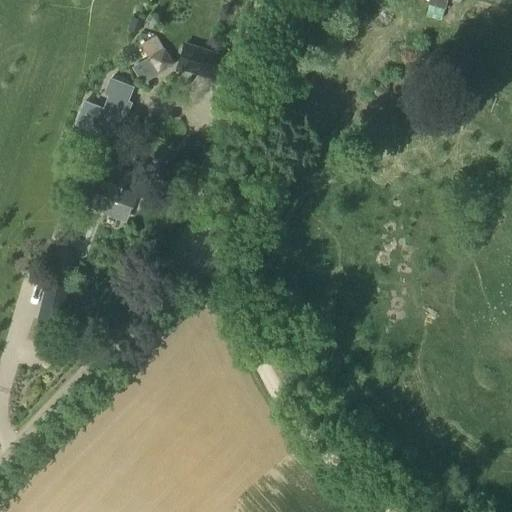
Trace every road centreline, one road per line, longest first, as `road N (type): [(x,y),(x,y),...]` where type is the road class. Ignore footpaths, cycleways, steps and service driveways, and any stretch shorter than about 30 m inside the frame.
road 1 (unclassified): [(0,469),(130,334),(198,232),(269,0)]
road 2 (track): [(188,247),(223,287),(293,424),(378,511)]
